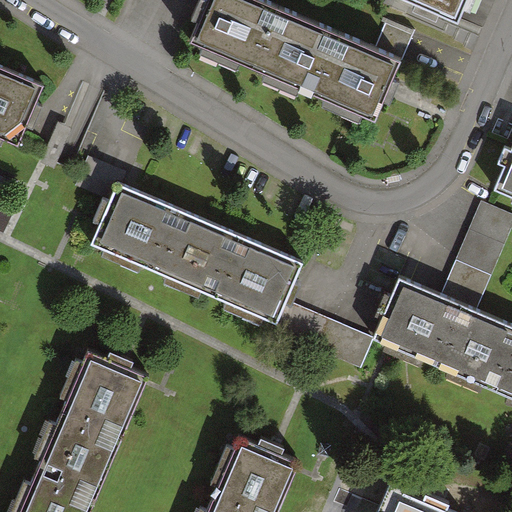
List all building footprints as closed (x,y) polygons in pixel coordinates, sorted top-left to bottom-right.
[(395,61),(261,0),(212,0),(190,48),(364,127),(395,61)] [(408,0),(431,9),(458,21),(467,0),(408,0)] [(405,54),(414,35),(388,23),(379,42),(405,54)] [(0,136),(20,146),(50,78),(0,55),(0,136)] [(511,127),(510,127),(484,190),(511,202),(511,127)] [(79,185),(111,200),(122,173),(127,175),(129,170),(92,154),(79,185)] [(279,320),(308,253),(127,175),(122,173),(111,200),(93,239),(279,320)] [(511,214),(479,200),(438,295),(477,311),(511,228),(511,214)] [(511,402),(511,325),(477,311),(438,295),(393,276),(366,342),(511,402)] [(354,369),(366,342),(287,303),(279,320),(273,331),(354,369)] [(89,511),(153,368),(88,339),(11,511),(89,511)] [(275,511),(299,455),(242,431),(207,511),(275,511)] [(466,511),(467,509),(399,481),(385,511),(466,511)]
